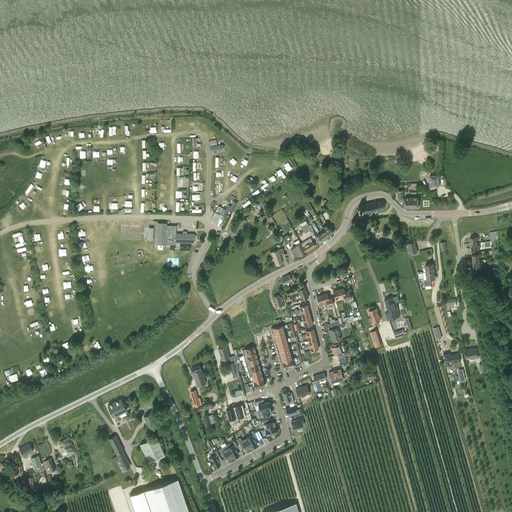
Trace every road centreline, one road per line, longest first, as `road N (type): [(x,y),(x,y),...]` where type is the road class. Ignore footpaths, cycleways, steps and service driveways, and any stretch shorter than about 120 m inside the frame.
road 1 (tertiary): [(153,366),(252,286),(322,250)]
road 2 (track): [(456,511),(408,342)]
road 3 (tertiary): [(0,445),(153,366)]
road 4 (tertiary): [(322,250),(365,196),(386,196),(408,214),(453,213)]
road 5 (residential): [(203,481),(286,437),(277,388)]
road 6 (residential): [(277,388),(324,360),(311,289)]
road 7 (unknown): [(94,395),(134,466),(130,511)]
road 8 (tertiary): [(203,481),(153,366)]
